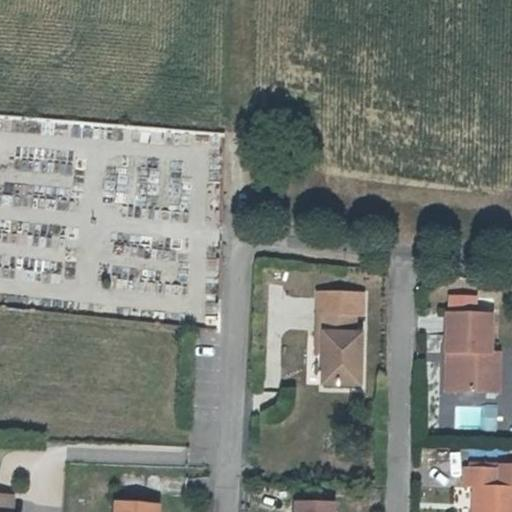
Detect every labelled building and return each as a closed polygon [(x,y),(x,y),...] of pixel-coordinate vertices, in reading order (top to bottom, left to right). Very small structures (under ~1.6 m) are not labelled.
[(461,356),(461,392),(507,395),(508,355),(501,354),(502,319),(456,317),(455,355),(461,356)] [(331,341),(331,359),(329,390),(367,392),(369,341),(361,341),(362,321),(325,319),(324,340),(331,341)] [(323,358),(331,359),(331,341),(324,340),(323,358)] [(494,429),(493,408),(455,409),(456,431),(494,429)] [(511,511),(511,493),(507,493),(508,477),(469,475),(467,493),(477,494),(476,511),(511,511)] [(324,495),(324,505),(359,506),(360,496),(324,495)] [(0,511),(18,511),(19,504),(0,502),(0,511)]
